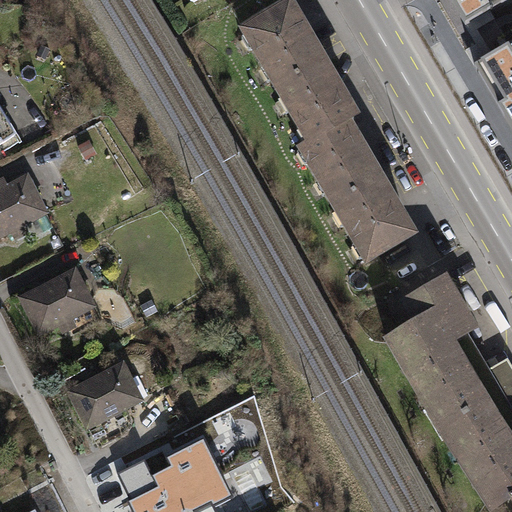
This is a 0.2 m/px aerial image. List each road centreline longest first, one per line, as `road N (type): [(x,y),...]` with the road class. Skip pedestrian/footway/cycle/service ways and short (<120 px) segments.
road 1 (primary): [(360,0),(511,256)]
road 2 (residential): [(92,511),(0,334)]
